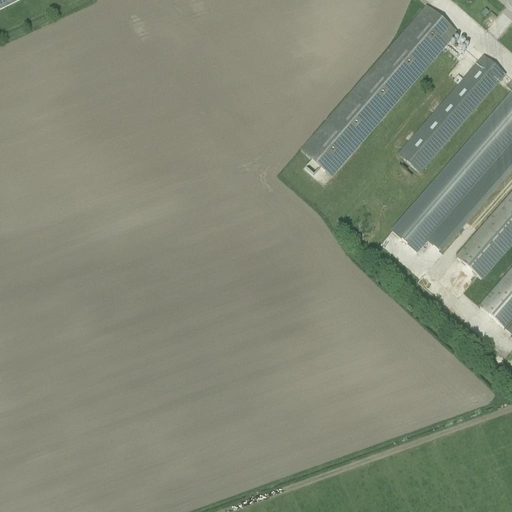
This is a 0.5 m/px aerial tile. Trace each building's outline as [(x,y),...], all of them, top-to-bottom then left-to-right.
[(0,0),(0,11),(23,0),(0,0)] [(426,8),(425,8),(300,153),(311,163),(320,170),(332,180),(458,36),(426,8)] [(484,58),(463,82),(458,87),(398,157),(419,175),(499,84),(505,76),(484,58)] [(453,83),(457,86),(461,81),(458,77),(453,83)] [(460,229),(465,222),(511,170),(511,92),(392,230),(417,253),(428,239),(441,250),(460,229)] [(481,282),(511,247),(511,193),(455,259),(481,282)] [(511,269),(478,308),(478,309),(505,332),(511,338),(511,269)]
